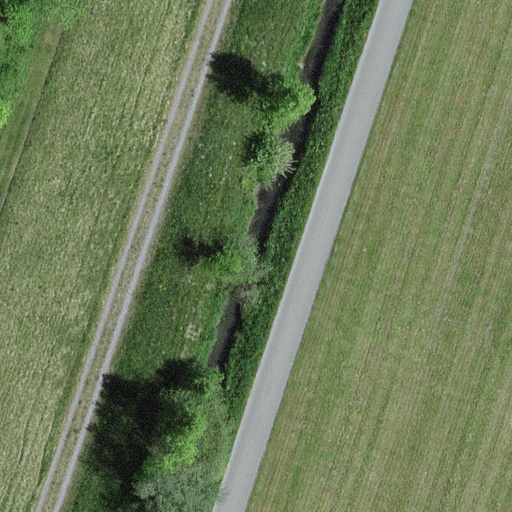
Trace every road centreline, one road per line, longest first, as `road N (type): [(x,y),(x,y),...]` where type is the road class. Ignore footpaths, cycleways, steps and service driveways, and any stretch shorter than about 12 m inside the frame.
road 1 (track): [(52,511),(225,0)]
road 2 (track): [(410,0),(241,511)]
